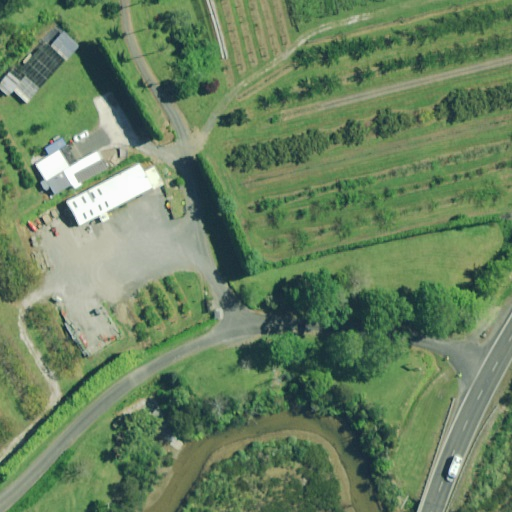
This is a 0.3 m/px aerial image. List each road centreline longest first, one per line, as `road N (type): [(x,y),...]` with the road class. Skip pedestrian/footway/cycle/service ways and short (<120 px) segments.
road 1 (residential): [(497,364),(423,328),(345,312),(240,317),(128,368),(0,486)]
road 2 (primary): [(431,511),(497,364)]
